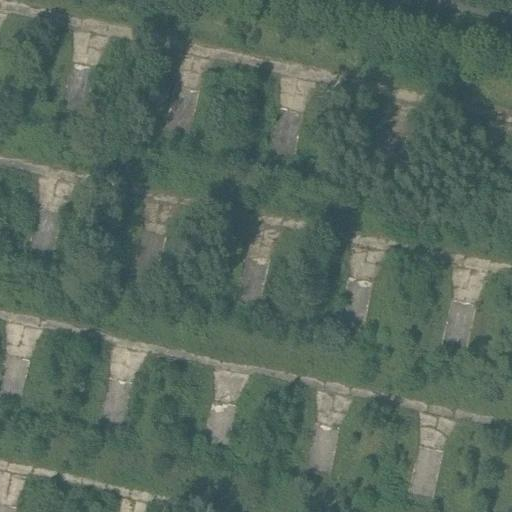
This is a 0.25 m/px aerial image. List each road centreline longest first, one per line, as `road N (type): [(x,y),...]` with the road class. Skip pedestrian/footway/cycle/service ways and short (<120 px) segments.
road 1 (unknown): [(0,155),(511,273)]
road 2 (unknown): [(0,311),(511,425)]
road 3 (unknown): [(0,8),(511,121)]
road 4 (unknown): [(0,464),(206,511)]
